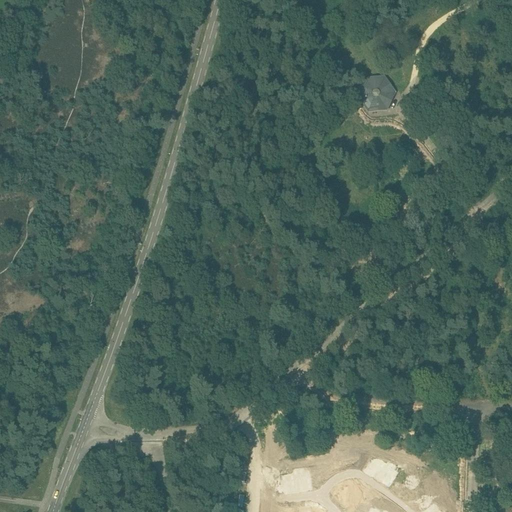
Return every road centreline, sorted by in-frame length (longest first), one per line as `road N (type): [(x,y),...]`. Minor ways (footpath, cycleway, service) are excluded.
road 1 (tertiary): [(85,430),(217,0)]
road 2 (unclassified): [(293,366),(479,213)]
road 3 (unclassified): [(471,404),(330,399),(293,366)]
